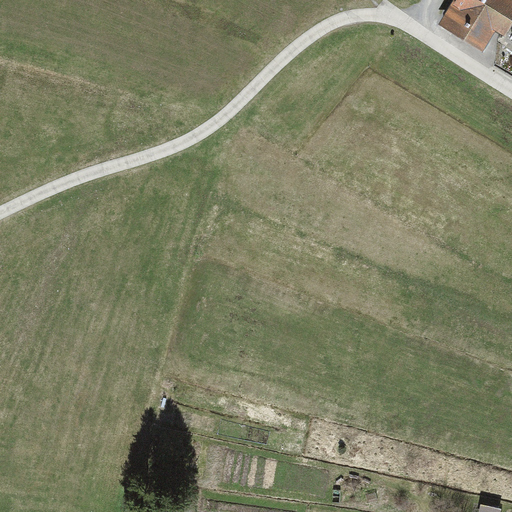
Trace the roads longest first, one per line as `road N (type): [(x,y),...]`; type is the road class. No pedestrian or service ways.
road 1 (track): [(0,219),(184,148),(342,25),(414,31),(387,10)]
road 2 (residential): [(511,98),(414,31),(439,0)]
